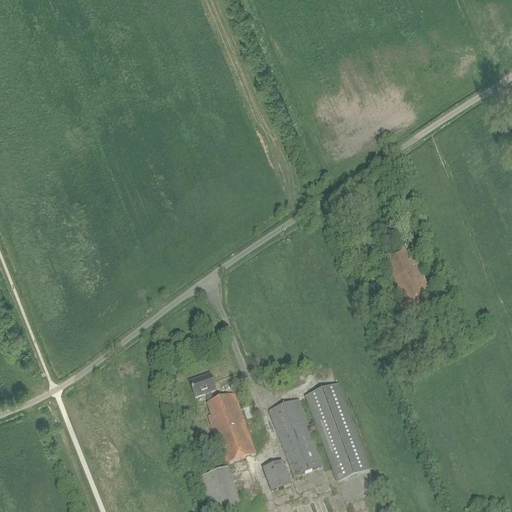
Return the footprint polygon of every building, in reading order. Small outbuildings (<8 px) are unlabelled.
[(403,315),(434,301),(420,270),(417,269),(413,261),(409,263),(404,252),(386,260),(388,263),(381,266),(403,315)] [(320,377),(331,374),(330,369),(318,372),(320,377)] [(205,396),(208,405),(206,405),(211,418),(207,419),(210,426),(214,436),(224,466),(256,455),(235,395),(214,403),(211,394),(216,392),(210,376),(189,384),(195,400),(205,396)] [(306,427),(309,434),(317,431),(337,484),(371,471),(339,385),(305,398),(315,424),(306,427)] [(294,480),(322,470),(309,434),(306,427),(297,403),(270,413),(294,480)] [(272,494),(291,487),(283,465),(264,471),(272,494)] [(209,511),(226,511),(240,508),(228,469),(199,478),(209,511)]
